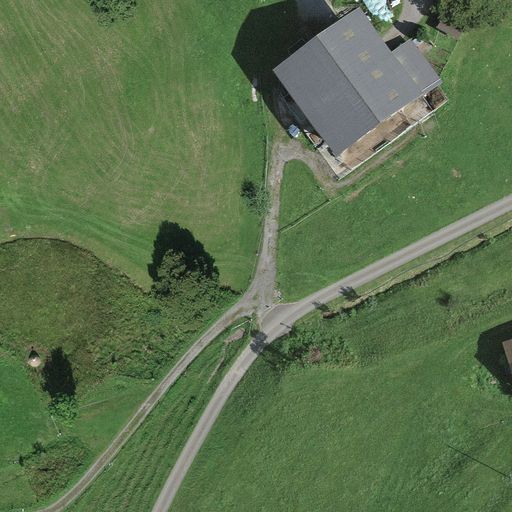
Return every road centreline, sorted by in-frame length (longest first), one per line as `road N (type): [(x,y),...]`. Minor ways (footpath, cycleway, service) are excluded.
road 1 (residential): [(511,200),(354,278),(253,340),(190,436),(157,511)]
road 2 (track): [(49,511),(219,325),(240,309),(290,314)]
road 3 (track): [(279,148),(260,306)]
